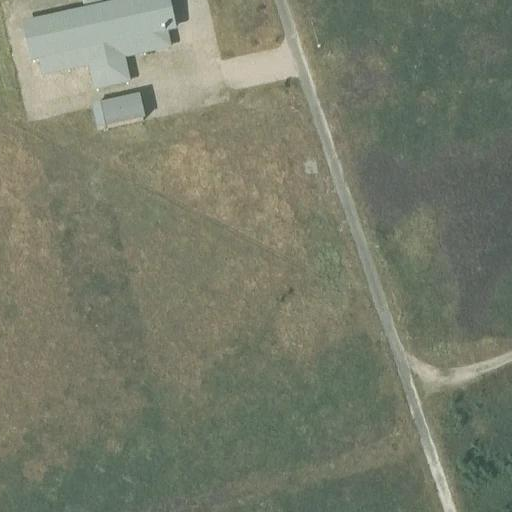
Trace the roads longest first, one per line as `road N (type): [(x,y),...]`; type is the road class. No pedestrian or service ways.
road 1 (track): [(278,0),(403,375)]
road 2 (track): [(448,511),(403,375)]
